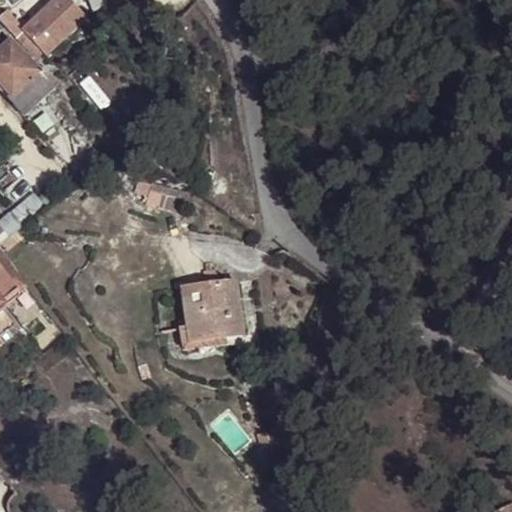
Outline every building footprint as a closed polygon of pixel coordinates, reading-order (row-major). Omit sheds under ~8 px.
[(58,0),(23,33),(46,57),(87,19),(68,0),(58,0)] [(0,54),(0,83),(12,96),(9,98),(25,117),(43,100),(39,96),(51,84),(47,80),(52,76),(44,69),(40,73),(11,44),(2,53),(0,54)] [(93,150),(77,165),(86,174),(102,161),(93,150)] [(139,182),(134,205),(181,214),(185,192),(139,182)] [(13,213),(0,223),(0,244),(23,225),(13,213)] [(0,298),(3,302),(14,294),(15,296),(26,288),(24,285),(25,285),(0,252),(0,298)] [(206,273),(205,288),(219,286),(217,271),(206,273)] [(205,288),(183,291),(188,322),(188,328),(182,329),(185,351),(216,347),(215,341),(242,337),(235,284),(219,286),(205,288)] [(0,346),(24,328),(3,302),(0,298),(0,346)] [(267,432),(258,435),(261,444),(270,441),(267,432)]
